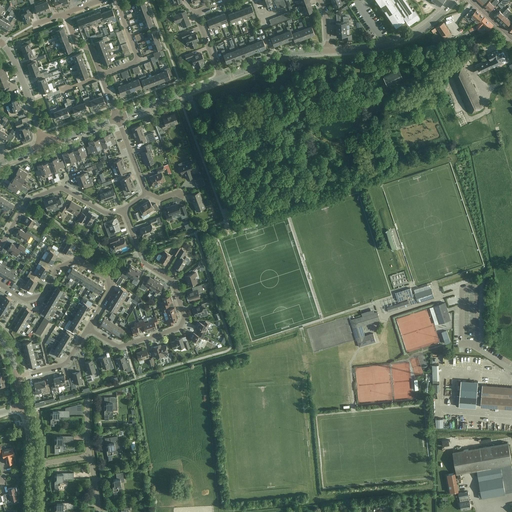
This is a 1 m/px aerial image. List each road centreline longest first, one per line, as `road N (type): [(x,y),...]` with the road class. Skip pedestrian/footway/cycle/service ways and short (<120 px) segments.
road 1 (residential): [(88,327),(119,346),(184,318),(173,282),(142,260),(123,209)]
road 2 (residential): [(88,327),(110,288),(77,260),(58,267),(37,299),(0,284)]
road 3 (residential): [(0,246),(29,199),(55,188),(106,213),(123,209)]
road 4 (unknown): [(497,374),(447,373),(442,398),(454,410),(511,414)]
road 5 (tertiary): [(328,49),(403,40),(452,0)]
